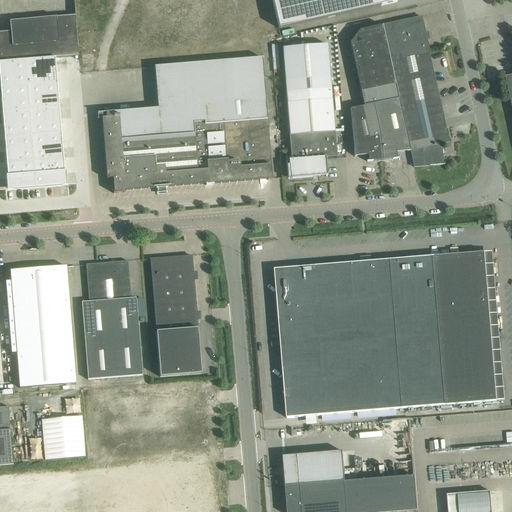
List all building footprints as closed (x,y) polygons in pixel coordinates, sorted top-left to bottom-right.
[(272,0),(279,29),(397,2),(396,0),(272,0)] [(0,61),(78,55),(75,17),(15,21),(8,22),(9,32),(0,32),(0,61)] [(398,99),(410,151),(414,167),(444,165),(443,165),(442,144),(449,143),(421,17),(382,26),(385,40),(389,55),(392,70),(395,85),(398,99)] [(385,40),(382,26),(382,25),(360,30),(350,43),(351,48),(385,40)] [(389,55),(385,40),(351,48),(354,63),(389,55)] [(336,157),(329,78),(326,45),(282,49),(291,159),(289,159),(290,179),(327,176),(325,158),(336,157)] [(354,63),(357,78),(392,70),(389,55),(354,63)] [(55,58),(0,62),(0,84),(7,176),(8,181),(9,189),(65,185),(64,176),(64,172),(55,58)] [(263,58),(154,67),(158,108),(97,114),(98,119),(102,119),(107,179),(106,179),(112,179),(114,194),(125,193),(125,190),(156,188),(156,189),(157,188),(158,191),(166,190),(166,188),(167,188),(167,187),(206,184),(206,186),(213,185),(213,184),(267,179),(268,181),(272,180),(270,166),(271,166),(262,59),(263,58)] [(357,78),(360,92),(395,85),(392,70),(357,78)] [(395,85),(360,92),(364,106),(373,104),(398,99),(395,85)] [(367,161),(367,162),(398,159),(398,158),(396,158),(396,152),(410,151),(398,99),(373,104),(364,106),(350,109),(354,156),(368,155),(368,161),(367,161)] [(485,253),(320,266),(275,270),(287,419),(320,416),(497,401),(485,253)] [(192,256),(150,260),(151,260),(157,332),(156,332),(160,377),(201,374),(197,329),(192,256)] [(81,303),(82,313),(88,380),(142,375),(136,299),(131,299),(128,262),(86,265),(89,303),(81,303)] [(10,271),(19,377),(20,389),(75,384),(66,266),(10,271)] [(190,461),(0,474),(0,511),(213,511),(206,406),(199,407),(198,390),(105,397),(107,428),(97,429),(97,439),(110,438),(111,447),(119,442),(189,437),(190,461)] [(9,407),(0,407),(0,465),(14,465),(9,407)] [(388,419),(388,440),(411,440),(411,419),(388,419)] [(511,448),(511,440),(428,441),(428,450),(511,448)] [(283,457),(284,467),(285,467),(285,475),(284,476),(286,498),(287,498),(288,506),(287,506),(287,511),(405,511),(418,511),(415,477),(345,482),(343,452),(283,457)] [(448,494),(449,511),(493,511),(492,492),(448,494)]
